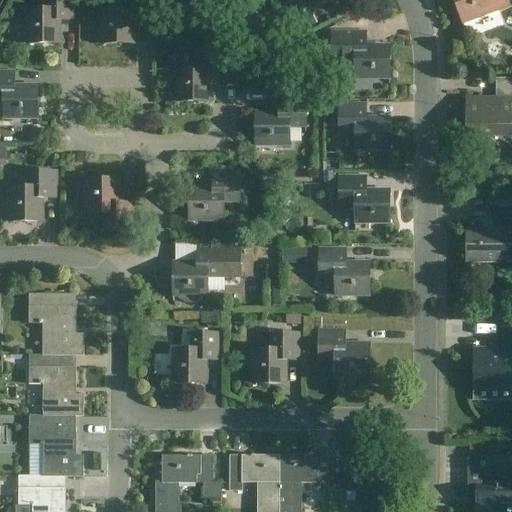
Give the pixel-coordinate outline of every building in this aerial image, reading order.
[(21,44),(21,46),(60,45),(60,21),(74,21),(73,0),(45,0),(46,10),(27,10),(27,44),(21,44)] [(95,44),(95,45),(135,46),(135,21),(148,21),(147,0),(119,0),(120,10),(101,10),(101,44),(95,44)] [(467,34),(464,24),(509,6),(506,0),(452,0),(466,34),(467,34)] [(388,80),(388,85),(390,85),(390,46),(366,46),(366,32),(339,32),(339,66),(340,66),(340,61),(355,61),(355,80),(388,80)] [(172,103),(211,103),(211,79),(224,79),(224,51),(191,51),(190,53),(196,53),(196,68),(177,68),(177,101),(172,101),(172,103)] [(36,120),(36,125),(38,125),(38,87),(15,87),(15,73),(0,73),(0,100),(2,101),(2,120),(36,120)] [(466,150),(466,136),(511,137),(511,101),(511,100),(511,79),(496,80),(495,100),(465,100),(465,150),(466,150)] [(304,128),(304,134),(306,134),(306,100),(278,99),(278,113),(255,113),(254,152),(256,152),(256,147),(290,147),(290,128),(304,128)] [(388,152),(388,157),(390,157),(390,118),(366,118),(366,105),(339,105),(339,138),(340,138),(340,133),(355,133),(355,152),(388,152)] [(3,221),(3,223),(43,223),(43,199),(56,199),(56,172),(22,172),(22,173),(28,173),(28,187),(9,187),(9,221),(3,221)] [(238,203),(239,208),(240,208),(240,174),(212,174),(212,188),(189,188),(189,227),(190,227),(190,222),(224,222),(224,203),(238,203)] [(388,224),(388,229),(390,229),(390,191),(366,191),(366,177),(339,177),(339,210),(340,211),(340,205),(355,205),(355,224),(388,224)] [(99,229),(99,231),(133,231),(133,203),(119,203),(119,180),(80,180),(80,182),(86,182),(86,215),(105,215),(105,229),(99,229)] [(465,231),(465,265),(465,275),(467,274),(467,264),(511,263),(511,207),(479,208),(479,209),(490,209),(490,224),(492,224),(492,231),(465,231)] [(174,296),(177,296),(179,300),(186,304),(194,304),(201,300),(203,297),(208,297),(208,278),(222,278),(222,287),(224,287),(224,278),(240,278),(240,249),(224,249),(224,246),(223,246),(223,249),(197,249),(197,263),(173,263),(173,302),(174,302),(174,296)] [(319,250),(319,265),(319,283),(320,283),(320,278),(335,278),(335,297),(369,296),(369,302),(370,302),(370,263),(346,263),(346,250),(319,250)] [(250,285),(244,300),(256,304),(262,290),(250,285)] [(55,357),(55,358),(84,357),(84,336),(71,336),(71,328),(76,328),(76,308),(70,308),(70,297),(77,297),(77,296),(29,296),(29,326),(43,326),(43,356),(43,357),(55,357)] [(369,379),(369,385),(370,385),(370,346),(345,345),(345,332),(320,332),(320,328),(319,328),(319,368),(320,368),(320,360),(335,360),(335,379),(369,379)] [(167,384),(167,385),(206,385),(206,361),(220,361),(220,334),(186,334),(186,335),(191,335),(191,350),(172,350),(173,384),(167,384)] [(247,385),(286,385),(286,361),(299,361),(299,334),(266,334),(266,335),(271,335),(271,350),(253,350),(253,383),(247,383),(247,385)] [(511,391),(511,337),(499,337),(499,339),(500,339),(500,351),(473,351),(473,405),(474,405),(474,392),(511,391)] [(43,357),(43,356),(29,356),(29,386),(43,386),(43,416),(43,417),(73,417),(73,418),(84,418),(84,396),(71,396),(71,388),(76,388),(76,369),(55,369),(55,358),(55,357),(43,357)] [(43,417),(43,416),(29,416),(29,446),(43,446),(43,477),(43,478),(62,478),(62,479),(83,479),(83,457),(71,457),(71,449),(77,448),(76,429),(73,429),(73,418),(73,417),(43,417)] [(155,483),(155,511),(180,511),(181,507),(178,507),(178,485),(204,485),(204,499),(212,499),(213,507),(221,507),(221,482),(213,482),(213,457),(162,457),(162,483),(155,483)] [(279,511),(279,457),(229,457),(229,493),(242,493),(242,485),(257,485),(256,511),(279,511)] [(279,511),(301,511),(301,485),(316,485),(316,489),(328,489),(329,489),(329,465),(330,465),(330,457),(279,457),(279,511)] [(329,489),(328,489),(328,493),(357,493),(356,511),(385,511),(386,485),(379,485),(379,465),(330,465),(329,465),(329,489)] [(511,511),(511,480),(509,481),(509,471),(466,471),(467,504),(468,504),(468,501),(475,501),(475,511),(511,511)] [(32,511),(60,511),(60,509),(66,509),(66,490),(62,490),(62,479),(62,478),(43,478),(43,477),(18,477),(18,507),(32,507),(32,511)]
